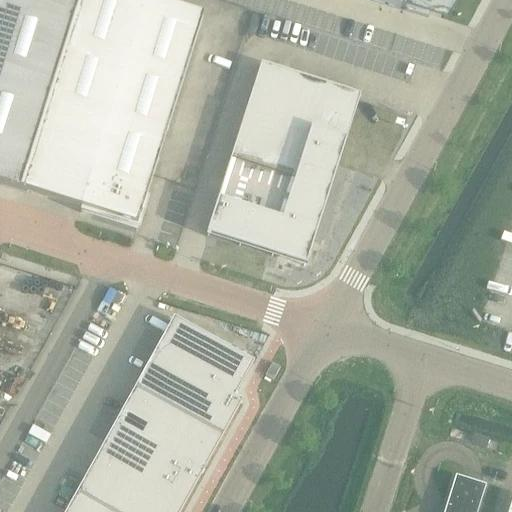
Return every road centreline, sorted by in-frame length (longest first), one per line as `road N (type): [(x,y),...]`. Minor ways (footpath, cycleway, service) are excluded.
road 1 (unclassified): [(506,0),(333,325)]
road 2 (unclassified): [(333,325),(0,224)]
road 3 (unclassified): [(224,511),(333,325)]
road 4 (unclassified): [(416,356),(370,511)]
